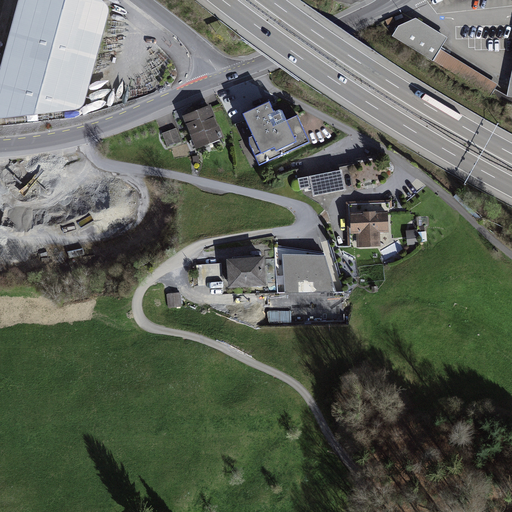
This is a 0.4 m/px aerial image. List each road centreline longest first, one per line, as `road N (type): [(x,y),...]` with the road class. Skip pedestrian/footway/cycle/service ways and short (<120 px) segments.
road 1 (residential): [(78,134),(100,161),(305,212),(305,225),(295,231),(203,243),(152,276),(137,304),(148,326),(203,339),(303,391),(342,460),(345,511)]
road 2 (motorway): [(221,0),(350,92),(511,187)]
road 3 (motorway): [(511,153),(271,0)]
road 4 (residential): [(250,68),(272,89),(421,176)]
road 5 (residential): [(391,0),(250,68)]
road 6 (residential): [(224,78),(78,134)]
road 7 (track): [(421,176),(511,255)]
